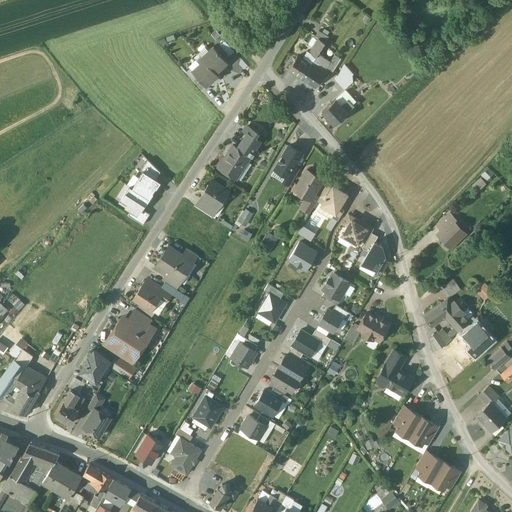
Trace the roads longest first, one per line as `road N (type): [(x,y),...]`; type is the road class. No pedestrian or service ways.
road 1 (residential): [(263,66),(384,209),(445,397),(478,461),(511,493)]
road 2 (residential): [(263,66),(24,431)]
road 3 (residential): [(180,507),(309,289)]
road 4 (residential): [(180,507),(24,431)]
